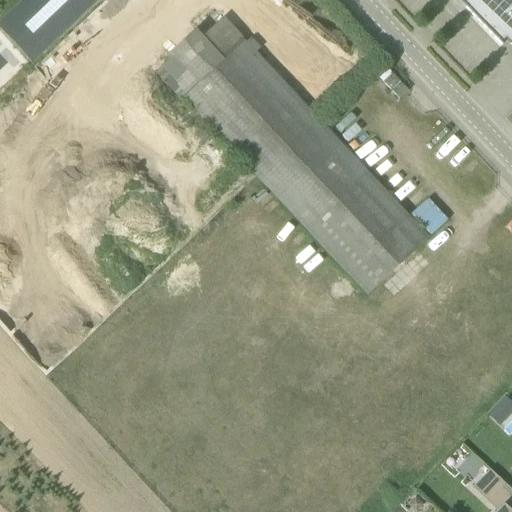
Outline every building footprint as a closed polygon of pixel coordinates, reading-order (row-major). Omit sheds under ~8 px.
[(19,0),(0,18),(0,25),(31,60),(94,0),(19,0)] [(511,0),(457,0),(500,44),(505,39),(511,45),(511,0)] [(317,118),(275,73),(255,52),(259,48),(251,39),(247,43),(224,18),(203,38),(196,30),(172,52),(175,56),(158,73),(181,94),(257,175),(317,118)] [(429,238),(372,177),(317,118),(257,175),(368,294),(429,238)] [(511,400),(505,394),(487,413),(500,426),(511,413),(511,400)] [(447,461),(455,467),(469,451),(460,444),(447,461)] [(471,451),(455,470),(473,485),(489,466),(471,451)] [(497,511),(495,511),(511,511),(511,490),(490,469),(482,477),(495,489),(485,500),(487,502),(497,511)]
